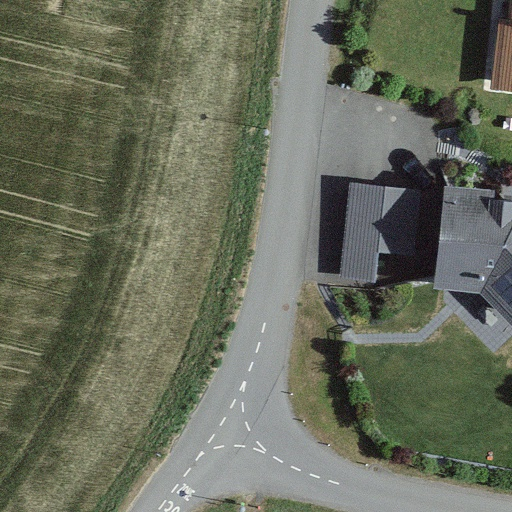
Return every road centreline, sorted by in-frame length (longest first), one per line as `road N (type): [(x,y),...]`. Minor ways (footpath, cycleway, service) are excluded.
road 1 (unclassified): [(228,425),(265,335),(285,242),(311,0)]
road 2 (residential): [(477,511),(300,469),(228,425)]
